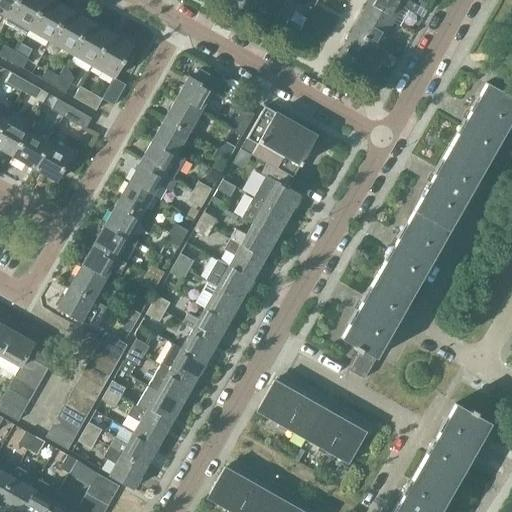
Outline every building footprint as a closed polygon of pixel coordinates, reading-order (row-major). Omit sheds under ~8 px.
[(0,0),(0,14),(7,19),(17,0),(0,0)] [(17,0),(7,19),(28,31),(45,0),(17,0)] [(45,0),(28,31),(50,43),(68,10),(51,0),(45,0)] [(286,0),(251,0),(248,6),(275,21),(286,0)] [(370,0),(366,8),(393,23),(402,7),(413,12),(417,5),(407,0),(370,0)] [(366,8),(352,32),(379,47),(393,23),(366,8)] [(50,43),(71,55),(90,22),(68,10),(50,43)] [(71,55),(92,67),(111,34),(90,22),(71,55)] [(352,32),(338,57),(365,72),(372,60),(380,64),(387,52),(352,32)] [(111,34),(92,67),(113,79),(132,46),(111,34)] [(0,51),(0,56),(10,63),(15,54),(3,47),(0,51)] [(15,54),(10,63),(22,69),(27,61),(15,54)] [(175,99),(199,113),(212,91),(218,81),(198,70),(192,81),(188,78),(175,99)] [(40,80),(52,87),(57,78),(45,71),(40,80)] [(7,83),(22,91),(27,83),(12,74),(7,83)] [(57,78),(52,87),(64,94),(69,85),(57,78)] [(27,83),(22,91),(36,100),(41,91),(27,83)] [(511,118),(511,98),(485,83),(449,147),(484,167),(511,118)] [(73,98),(95,111),(101,100),(79,87),(73,98)] [(164,120),(188,134),(199,113),(175,99),(164,120)] [(52,111),(63,118),(70,107),(58,100),(52,111)] [(70,107),(63,118),(85,130),(92,120),(70,107)] [(316,137),(274,114),(264,107),(259,116),(245,140),(246,140),(256,146),(251,155),(266,164),(292,179),(316,137)] [(231,127),(242,134),(253,115),(242,109),(231,127)] [(0,129),(0,150),(12,157),(27,132),(5,120),(0,129)] [(176,155),(188,134),(164,120),(152,141),(176,155)] [(12,157),(34,170),(48,144),(27,132),(12,157)] [(240,151),(250,156),(251,155),(256,146),(246,140),(240,151)] [(173,180),(184,159),(176,155),(152,141),(140,162),(164,175),(173,180)] [(223,142),(218,151),(229,157),(234,148),(223,142)] [(48,144),(34,170),(56,182),(70,157),(48,144)] [(484,167),(449,147),(413,211),(448,231),(484,167)] [(218,151),(212,160),(224,167),(229,157),(218,151)] [(168,192),(175,182),(173,180),(164,175),(140,162),(128,183),(152,196),(158,186),(168,192)] [(265,177),(253,199),(263,205),(287,218),(299,197),(286,189),(292,179),(266,164),(260,175),(265,177)] [(222,180),(216,190),(230,197),(235,188),(222,180)] [(128,183),(116,203),(140,217),(152,196),(128,183)] [(199,183),(194,193),(205,199),(210,190),(199,183)] [(194,193),(189,202),(200,208),(205,199),(194,193)] [(253,199),(241,219),(252,225),(275,239),(287,218),(263,205),(253,199)] [(116,203),(104,224),(128,238),(140,217),(116,203)] [(448,231),(413,211),(376,275),(412,294),(448,231)] [(211,230),(217,221),(203,213),(197,222),(211,230)] [(192,231),(206,239),(211,230),(197,222),(192,231)] [(104,224),(92,245),(116,259),(127,265),(139,244),(128,238),(104,224)] [(175,225),(170,234),(181,241),(187,231),(175,225)] [(246,235),(235,229),(229,240),(264,260),(275,239),(252,225),(246,235)] [(170,234),(165,244),(176,250),(181,241),(170,234)] [(229,240),(224,250),(234,256),(228,267),(252,281),(264,260),(229,240)] [(92,245),(81,266),(104,280),(116,259),(92,245)] [(187,272),(193,262),(179,255),(174,264),(187,272)] [(240,302),(252,281),(228,267),(219,261),(217,261),(205,282),(207,283),(216,288),(240,302)] [(169,273),(182,281),(187,272),(174,264),(169,273)] [(80,267),(74,278),(69,287),(93,301),(104,280),(81,266),(80,267)] [(152,267),(146,276),(157,282),(163,273),(152,267)] [(412,294),(376,275),(340,339),(355,347),(353,350),(359,353),(361,351),(375,359),(412,294)] [(146,276),(141,285),(152,292),(157,282),(146,276)] [(228,323),(240,302),(216,288),(207,283),(195,304),(204,309),(228,323)] [(88,326),(96,312),(88,308),(93,301),(69,287),(57,308),(80,322),(88,326)] [(150,306),(164,314),(169,304),(156,296),(150,306)] [(150,306),(145,315),(158,322),(164,314),(150,306)] [(139,315),(128,308),(123,317),(134,324),(139,315)] [(216,343),(228,323),(204,309),(198,319),(188,313),(182,324),(192,330),(216,343)] [(123,317),(117,327),(129,333),(134,324),(123,317)] [(0,352),(12,332),(0,324),(0,352)] [(192,330),(180,351),(204,364),(216,343),(192,330)] [(19,368),(25,357),(33,344),(12,332),(0,352),(0,368),(14,377),(19,368)] [(104,334),(98,344),(120,357),(126,346),(104,334)] [(148,347),(135,340),(130,350),(143,357),(148,347)] [(114,367),(120,357),(98,344),(92,355),(114,367)] [(160,367),(168,372),(192,385),(204,364),(180,351),(172,346),(160,367)] [(136,365),(138,366),(143,357),(130,350),(125,358),(136,365)] [(361,351),(359,353),(349,372),(363,380),(375,359),(361,351)] [(108,378),(114,367),(92,355),(86,365),(108,378)] [(47,369),(25,357),(19,368),(41,380),(47,369)] [(129,376),(136,365),(125,358),(118,370),(129,376)] [(102,388),(108,378),(86,365),(80,376),(102,388)] [(168,372),(160,367),(148,387),(180,406),(192,385),(168,372)] [(19,368),(14,377),(13,378),(35,390),(41,380),(19,368)] [(96,399),(102,388),(80,376),(74,386),(96,399)] [(29,401),(35,390),(13,378),(7,388),(29,401)] [(285,429),(347,464),(365,433),(273,381),(258,409),(266,414),(264,417),(285,429)] [(106,391),(119,398),(124,389),(111,382),(106,391)] [(91,409),(96,399),(74,386),(69,396),(91,409)] [(180,406),(148,387),(136,408),(169,427),(180,406)] [(29,401),(7,388),(1,399),(23,411),(29,401)] [(101,400),(114,407),(119,398),(106,391),(101,400)] [(85,419),(91,409),(69,396),(63,407),(85,419)] [(0,412),(17,422),(23,411),(1,399),(0,400),(0,412)] [(469,413),(455,404),(418,469),(453,489),(490,424),(475,416),(477,413),(471,410),(469,413)] [(136,408),(132,406),(127,417),(139,424),(133,434),(157,448),(169,427),(136,408)] [(85,419),(63,407),(57,417),(79,430),(85,419)] [(79,430),(57,417),(51,428),(73,440),(79,430)] [(101,431),(88,423),(82,433),(95,440),(101,431)] [(73,440),(51,428),(45,438),(67,451),(73,440)] [(19,443),(28,449),(35,437),(26,432),(19,443)] [(95,440),(82,433),(77,442),(90,449),(95,440)] [(115,436),(108,448),(121,455),(145,469),(157,448),(133,434),(127,444),(115,436)] [(35,437),(28,449),(38,454),(44,443),(35,437)] [(121,455),(108,448),(103,457),(116,464),(109,476),(133,490),(145,469),(121,455)] [(61,467),(70,472),(77,461),(67,456),(61,467)] [(32,490),(20,483),(26,472),(17,467),(12,478),(0,498),(0,505),(6,508),(3,511),(20,511),(32,490)] [(214,504),(228,511),(301,511),(224,468),(208,496),(216,500),(214,504)] [(439,511),(453,489),(418,469),(393,511),(439,511)] [(0,471),(0,498),(12,478),(0,471)] [(118,487),(96,475),(91,485),(113,497),(118,487)] [(47,511),(53,502),(58,492),(38,481),(32,490),(20,511),(47,511)] [(113,497),(91,485),(85,494),(107,507),(113,497)] [(75,511),(80,504),(59,493),(53,502),(47,511),(75,511)] [(104,511),(107,507),(85,494),(80,504),(93,511),(104,511)]
